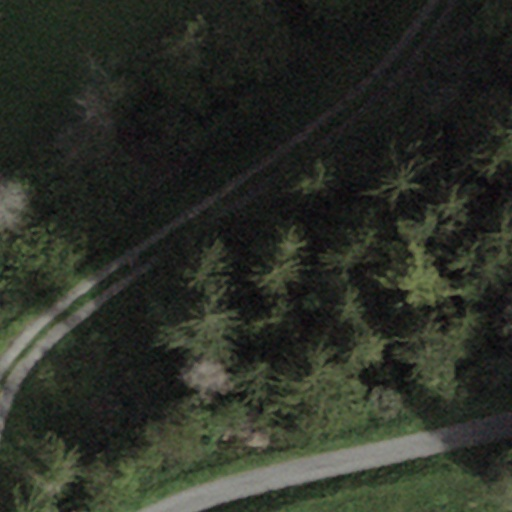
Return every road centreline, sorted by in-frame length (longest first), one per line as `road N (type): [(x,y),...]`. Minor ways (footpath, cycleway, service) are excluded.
road 1 (track): [(0,403),(25,363),(59,331),(365,98),(446,0)]
road 2 (track): [(171,511),(511,419)]
